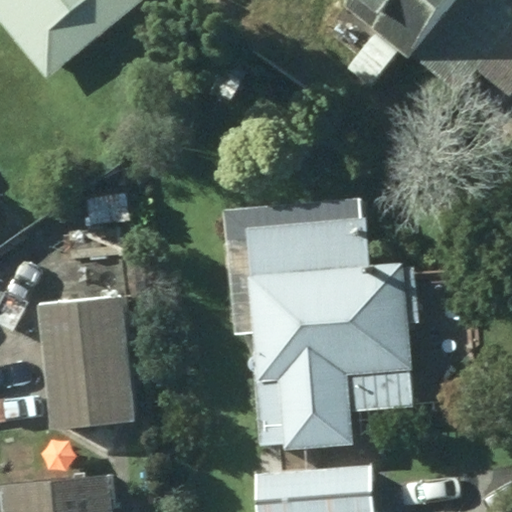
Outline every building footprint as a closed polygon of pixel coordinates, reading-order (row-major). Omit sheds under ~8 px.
[(0,0),(0,7),(63,85),(166,0),(0,0)] [(511,0),(364,0),(337,32),(374,63),(396,37),(425,61),(427,58),(473,96),(511,49),(511,0)] [(186,7),(161,33),(180,51),(204,25),(186,7)] [(511,49),(473,96),(511,129),(511,49)] [(0,220),(0,239),(9,232),(0,220)] [(372,446),(371,420),(429,416),(426,372),(432,371),(425,268),(390,270),(387,223),(265,231),(280,448),(302,446),(303,451),(372,446)] [(141,297),(60,306),(74,431),(155,422),(141,297)] [(391,511),(388,470),(274,478),(276,511),(391,511)] [(132,511),(129,477),(20,488),(21,497),(0,499),(0,511),(132,511)]
